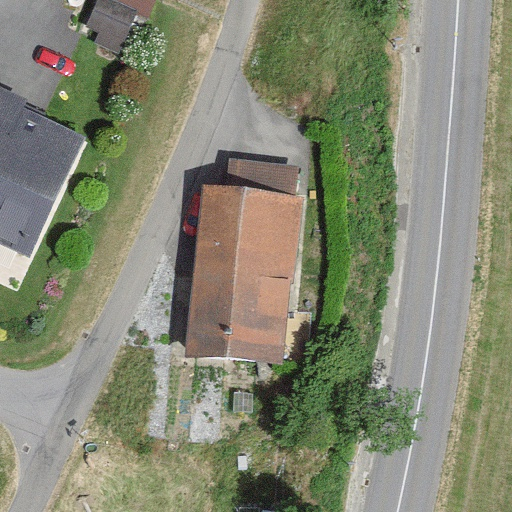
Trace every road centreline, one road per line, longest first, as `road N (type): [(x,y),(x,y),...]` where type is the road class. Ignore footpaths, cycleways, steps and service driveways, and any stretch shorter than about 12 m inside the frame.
road 1 (tertiary): [(391,511),(425,366),(456,0)]
road 2 (residential): [(243,0),(217,82),(125,276),(41,408)]
